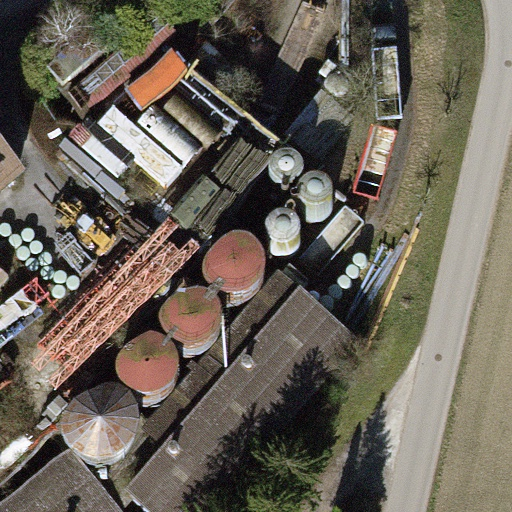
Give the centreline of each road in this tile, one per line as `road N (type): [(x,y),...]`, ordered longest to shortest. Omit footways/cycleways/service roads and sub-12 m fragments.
road 1 (tertiary): [(505,0),(504,80),(407,511)]
road 2 (track): [(322,511),(444,345)]
